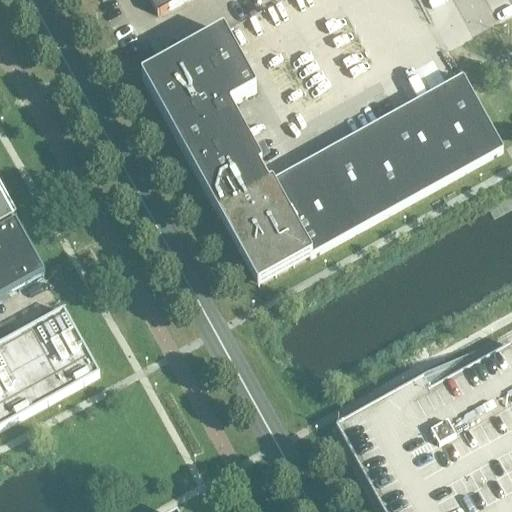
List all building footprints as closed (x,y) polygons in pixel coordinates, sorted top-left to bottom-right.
[(189,0),(147,0),(157,18),(189,0)] [(311,261),(502,155),(503,154),(503,153),(503,152),(464,82),(463,82),(462,81),(461,82),(269,188),(259,171),(261,170),(261,169),(262,168),(262,167),(230,111),(230,110),(230,109),(231,108),(255,95),(256,94),(256,93),(256,92),(225,35),(224,35),(224,34),(223,34),(222,35),(143,79),(142,79),(142,80),(142,81),(218,218),(218,219),(219,220),(256,288),(257,289),(258,290),(259,290),(260,289),(310,261),(311,261)] [(17,221),(0,190),(0,231),(13,224),(14,224),(13,222),(17,221)] [(0,303),(9,298),(44,279),(15,228),(0,236),(0,303)] [(0,434),(100,380),(64,315),(0,349),(0,434)] [(511,511),(511,351),(492,362),(486,350),(336,432),(380,511),(511,511)]
